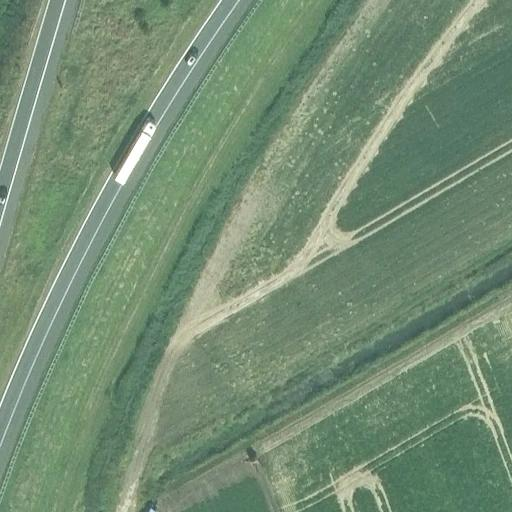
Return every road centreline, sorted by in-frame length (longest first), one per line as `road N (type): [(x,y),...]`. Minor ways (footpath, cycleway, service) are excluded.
road 1 (motorway): [(0,426),(74,255),(230,0)]
road 2 (motorway): [(0,195),(57,0)]
